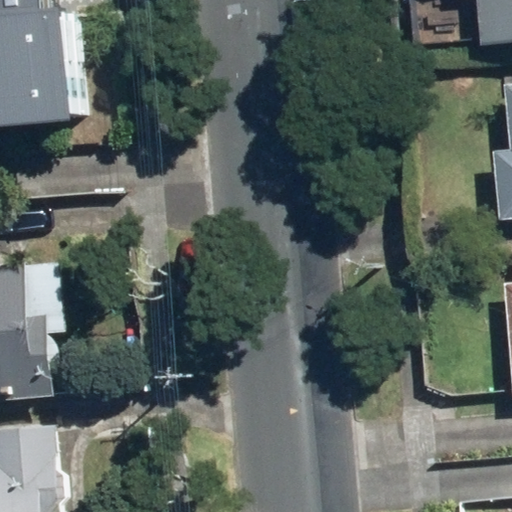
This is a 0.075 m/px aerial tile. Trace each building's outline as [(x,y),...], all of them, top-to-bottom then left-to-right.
[(511,0),(485,0),(490,48),(511,46),(511,0)] [(0,133),(95,123),(82,9),(0,17),(0,133)] [(511,82),(511,96),(511,148),(501,150),(508,221),(511,220),(511,82)] [(0,265),(0,400),(62,395),(56,312),(39,313),(35,262),(0,265)] [(0,511),(70,511),(62,423),(0,429),(0,511)]
